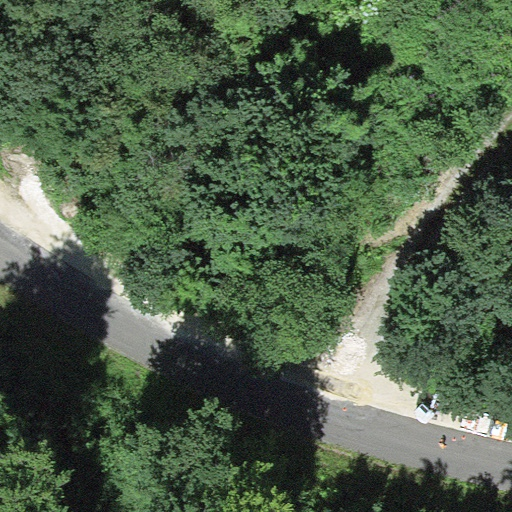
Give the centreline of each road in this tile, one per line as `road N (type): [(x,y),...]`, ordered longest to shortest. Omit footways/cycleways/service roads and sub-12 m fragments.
road 1 (unclassified): [(511,462),(251,392),(0,244)]
road 2 (track): [(341,416),(400,268),(511,113)]
